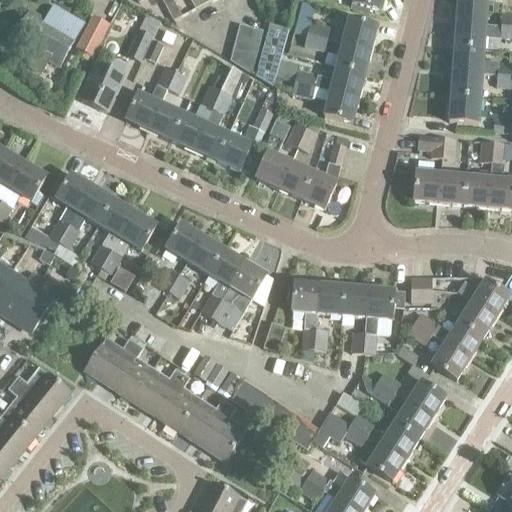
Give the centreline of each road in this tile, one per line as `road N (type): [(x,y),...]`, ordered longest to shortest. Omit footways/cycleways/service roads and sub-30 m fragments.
road 1 (residential): [(361,250),(292,239),(0,103)]
road 2 (residential): [(179,511),(198,473),(87,405),(0,511)]
road 3 (residential): [(361,250),(423,0)]
road 4 (residential): [(430,511),(511,383)]
road 5 (residential): [(511,253),(436,244),(361,250)]
